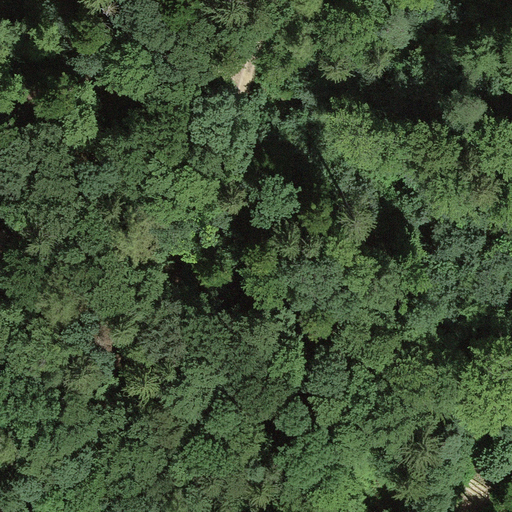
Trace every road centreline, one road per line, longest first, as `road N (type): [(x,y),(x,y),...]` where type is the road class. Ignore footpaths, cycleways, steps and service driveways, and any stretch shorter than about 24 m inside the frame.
road 1 (track): [(271,0),(233,120),(121,344),(81,451),(45,511)]
road 2 (track): [(264,35),(188,40),(82,73),(0,124)]
road 3 (track): [(511,358),(427,511)]
